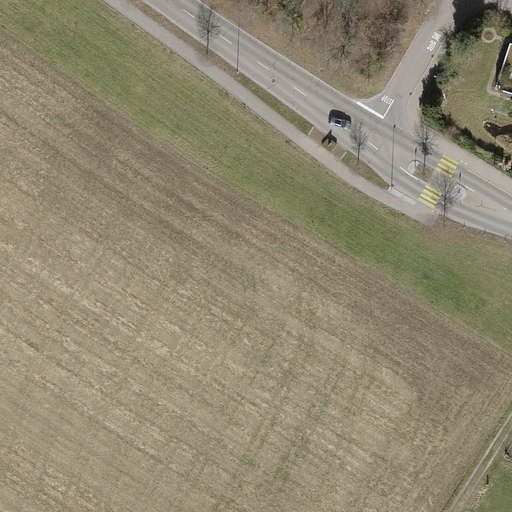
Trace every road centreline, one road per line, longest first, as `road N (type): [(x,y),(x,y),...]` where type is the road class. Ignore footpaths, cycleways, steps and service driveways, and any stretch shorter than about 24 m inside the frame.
road 1 (motorway): [(511,95),(386,247),(213,511)]
road 2 (tertiary): [(372,138),(170,0)]
road 3 (residential): [(372,138),(458,0)]
road 4 (tertiary): [(511,218),(372,138)]
road 5 (motorway): [(421,511),(511,384)]
